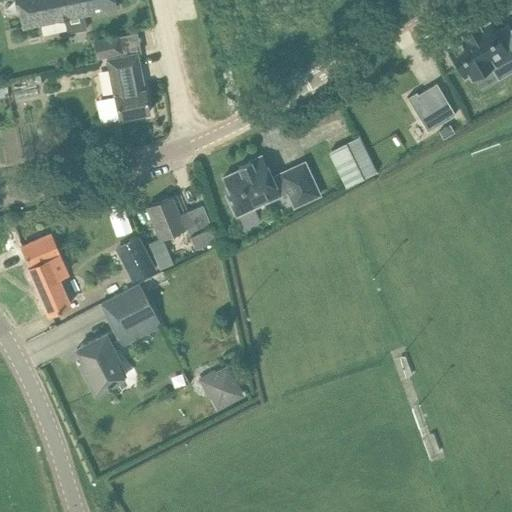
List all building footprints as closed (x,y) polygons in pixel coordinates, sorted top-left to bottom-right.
[(15,0),(21,27),(64,19),(66,33),(85,29),(83,15),(116,8),(114,0),(15,0)] [(469,74),(472,77),(491,65),(489,62),(504,53),(511,65),(511,33),(507,25),(494,33),(488,24),(479,30),(477,27),(463,36),(465,38),(448,49),(450,52),(448,54),(454,65),(457,63),(465,76),(469,74)] [(92,41),(96,59),(122,54),(118,35),(92,41)] [(106,60),(118,119),(148,113),(136,53),(106,60)] [(416,92),(407,97),(427,131),(455,114),(436,82),(417,94),(416,92)] [(449,124),(438,130),(442,137),(453,131),(449,124)] [(343,145),(361,180),(376,173),(359,137),(343,145)] [(239,170),(223,177),(229,192),(226,194),(236,216),(238,215),(244,230),(261,222),(254,208),(255,207),(254,203),(275,193),(277,197),(280,196),(277,191),(284,187),(294,207),(319,195),(304,163),(278,174),(279,176),(272,179),(261,156),(247,162),(238,167),(239,170)] [(178,215),(171,197),(146,207),(160,238),(187,227),(196,248),(219,239),(204,204),(178,215)] [(66,273),(49,234),(21,246),(30,267),(27,269),(47,314),(69,304),(57,277),(66,273)] [(155,270),(137,236),(114,249),(132,282),(155,270)] [(166,246),(152,252),(159,270),(173,264),(166,246)] [(139,283),(98,304),(112,331),(117,338),(121,346),(161,326),(139,283)] [(117,338),(112,331),(106,334),(106,333),(76,349),(82,361),(79,363),(95,393),(124,378),(123,377),(126,375),(119,362),(120,361),(110,342),(117,338)] [(244,397),(227,365),(215,371),(214,369),(197,378),(207,399),(209,398),(216,411),(244,397)]
